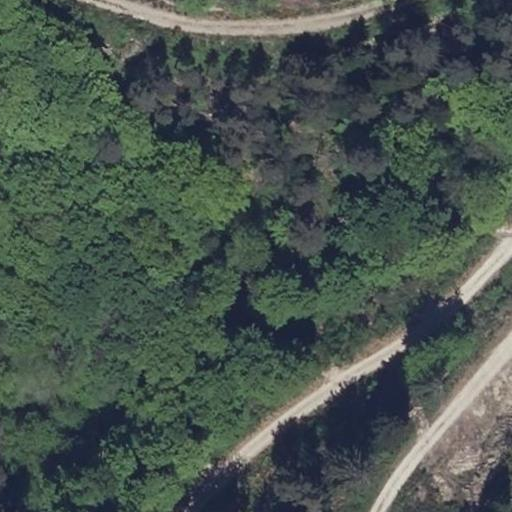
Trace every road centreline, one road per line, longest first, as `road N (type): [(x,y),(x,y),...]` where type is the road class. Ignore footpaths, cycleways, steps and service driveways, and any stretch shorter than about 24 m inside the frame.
road 1 (track): [(511,257),(236,455),(200,511)]
road 2 (track): [(81,0),(201,15),(400,0)]
road 3 (track): [(511,332),(370,511)]
